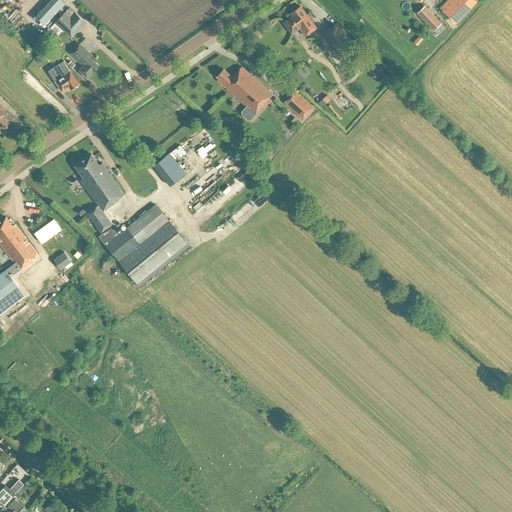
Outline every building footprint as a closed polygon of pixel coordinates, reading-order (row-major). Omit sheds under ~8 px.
[(46,23),(66,1),(64,0),(49,0),(36,14),(46,23)] [(455,23),(475,2),(472,0),(454,0),(444,11),(455,23)] [(299,28),(305,37),(317,28),(311,20),(310,20),(300,6),(291,13),(293,15),(284,22),(292,33),(299,28)] [(434,30),(441,23),(424,6),(417,13),(434,30)] [(71,18),(65,12),(55,23),(71,38),(85,23),(75,13),(71,18)] [(323,33),(337,52),(350,43),(336,23),(323,33)] [(88,78),(100,66),(92,58),(93,56),(81,44),(71,54),(84,66),(80,70),(88,78)] [(71,89),(79,84),(64,61),(58,65),(64,74),(56,80),(63,91),(70,86),(71,89)] [(272,95),(241,67),(232,77),(224,69),(217,76),(219,79),(218,81),(246,107),(241,113),(249,120),(272,95)] [(299,82),(307,76),(301,68),(293,74),(299,82)] [(44,84),(49,79),(40,70),(35,75),(44,84)] [(303,120),(314,107),(295,90),(284,103),(303,120)] [(327,94),(323,90),(315,98),(318,102),(327,94)] [(333,102),(330,98),(321,105),(324,109),(333,102)] [(5,129),(10,124),(3,117),(8,112),(0,105),(0,129),(1,130),(3,127),(5,129)] [(186,173),(170,152),(153,166),(170,186),(186,173)] [(92,154),(75,165),(83,177),(80,180),(97,205),(102,212),(103,211),(125,196),(102,164),(100,166),(92,154)] [(103,233),(98,236),(139,286),(190,245),(156,203),(119,233),(118,233),(113,225),(103,233)] [(97,205),(87,213),(100,233),(112,224),(103,211),(102,212),(99,208),(97,205)] [(13,225),(6,216),(0,220),(0,244),(14,263),(0,273),(0,314),(25,295),(21,290),(22,289),(12,277),(34,260),(32,258),(38,254),(16,224),(13,225)] [(62,229),(55,219),(35,233),(42,243),(62,229)] [(58,266),(69,258),(65,252),(53,259),(58,266)] [(0,504),(1,505),(3,506),(23,484),(19,479),(10,489),(6,485),(0,491),(0,504)] [(23,493),(19,489),(14,494),(18,498),(23,493)] [(18,511),(24,506),(15,499),(7,508),(12,511),(11,511),(18,511)]
